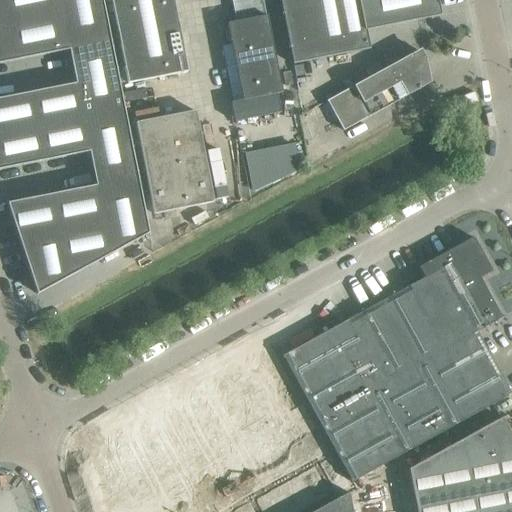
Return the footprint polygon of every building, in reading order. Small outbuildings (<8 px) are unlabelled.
[(58,0),(0,0),(0,23),(61,12),(58,0)] [(101,0),(58,0),(61,12),(69,50),(110,42),(101,0)] [(110,0),(127,84),(187,72),(172,0),(110,0)] [(305,0),(279,0),(281,8),(306,3),(305,0)] [(321,0),(306,3),(281,8),(292,65),(369,49),(365,31),(359,0),(321,0)] [(437,0),(359,0),(365,31),(440,16),(437,0)] [(61,12),(0,23),(0,63),(68,50),(69,50),(61,12)] [(234,122),(258,117),(279,113),(276,94),(281,93),(266,16),(226,24),(241,100),(230,103),(234,122)] [(68,50),(75,84),(82,118),(123,110),(110,42),(69,50),(68,50)] [(342,131),(429,83),(424,59),(422,60),(417,51),(325,101),(342,131)] [(295,77),(311,74),(309,64),(293,67),(295,77)] [(75,84),(30,93),(36,127),(82,118),(75,84)] [(30,93),(0,98),(0,134),(36,127),(30,93)] [(454,110),(476,102),(473,93),(451,101),(454,110)] [(123,110),(82,118),(89,152),(88,152),(95,186),(96,186),(96,187),(137,179),(123,110)] [(153,214),(213,202),(195,111),(135,123),(153,214)] [(36,127),(0,134),(0,169),(88,152),(89,152),(82,118),(36,127)] [(294,142),(245,152),(251,185),(301,176),(294,142)] [(137,179),(96,187),(103,224),(109,255),(148,234),(137,179)] [(95,186),(53,194),(60,233),(103,224),(96,187),(96,186),(95,186)] [(53,194),(6,204),(18,241),(60,233),(53,194)] [(103,224),(60,233),(69,277),(109,255),(103,224)] [(60,233),(18,241),(36,294),(69,277),(60,233)] [(472,238),(418,267),(424,278),(281,356),(351,482),(511,394),(474,328),(481,324),(484,328),(501,318),(478,278),(490,271),(472,238)] [(511,511),(511,438),(501,418),(407,470),(415,511),(511,511)] [(313,511),(351,511),(348,493),(314,511),(313,511)]
